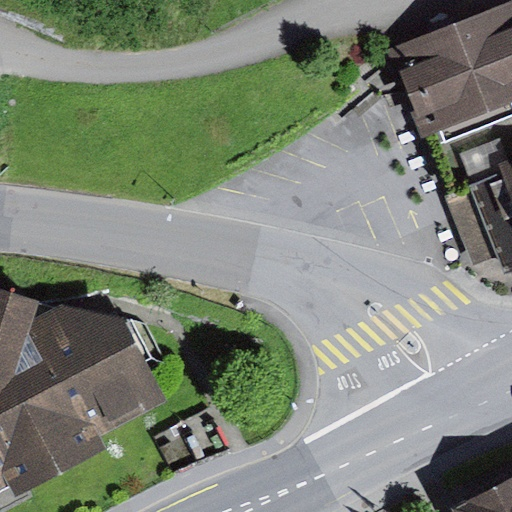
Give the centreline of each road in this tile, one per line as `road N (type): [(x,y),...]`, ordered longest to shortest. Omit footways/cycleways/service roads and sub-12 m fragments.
road 1 (tertiary): [(0,216),(213,248),(314,275),(392,324),(460,407)]
road 2 (residential): [(367,0),(185,62),(70,66),(0,54)]
road 3 (primary): [(460,407),(246,511)]
